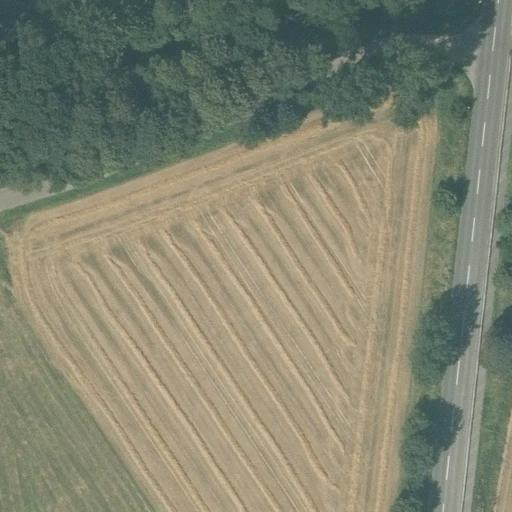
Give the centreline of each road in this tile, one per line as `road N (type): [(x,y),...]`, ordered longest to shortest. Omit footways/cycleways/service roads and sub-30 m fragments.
road 1 (track): [(491,46),(410,45),(92,179),(0,204)]
road 2 (tertiary): [(442,511),(496,0)]
